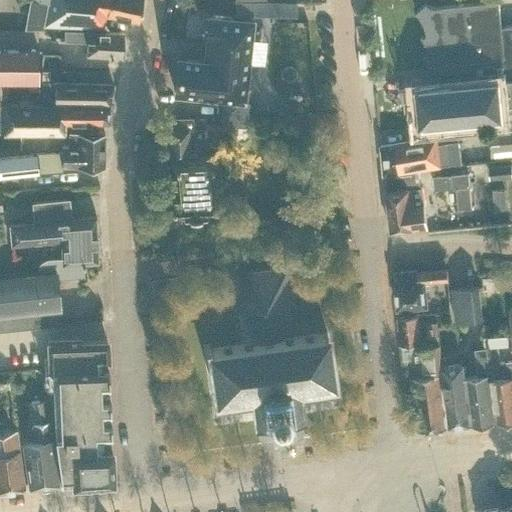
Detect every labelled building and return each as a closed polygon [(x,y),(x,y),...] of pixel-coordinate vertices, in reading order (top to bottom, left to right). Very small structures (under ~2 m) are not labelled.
[(32,0),(29,0),(24,29),(42,29),(43,25),(47,2),(32,0)] [(137,19),(141,0),(32,0),(47,2),(43,25),(58,26),(101,28),(104,13),(137,19)] [(430,5),(426,2),(415,12),(419,16),(423,22),(425,30),(426,34),(423,36),(422,34),(420,35),(423,39),(425,44),(427,49),(427,53),(425,56),(423,54),(422,55),(425,59),(427,64),(429,70),(430,74),(449,72),(450,84),(418,87),(418,86),(414,86),(416,99),(417,116),(418,127),(422,127),(421,126),(511,116),(511,25),(501,26),(498,0),(442,6),(435,7),(430,5)] [(297,3),(234,1),(234,15),(296,17),(297,3)] [(178,56),(174,94),(243,101),(252,20),(208,16),(203,59),(178,56)] [(121,33),(71,31),(63,31),(63,40),(86,41),(85,54),(120,56),(121,33)] [(0,48),(0,82),(38,83),(38,49),(0,48)] [(40,69),(40,83),(40,102),(109,103),(112,84),(49,83),(49,70),(40,69)] [(0,133),(63,133),(64,122),(108,122),(108,104),(1,104),(0,133)] [(202,126),(193,126),(193,116),(172,117),(172,130),(166,130),(170,188),(163,188),(165,217),(222,214),(217,157),(196,158),(196,151),(188,151),(188,139),(203,139),(202,126)] [(511,152),(511,125),(489,128),(491,155),(511,152)] [(36,155),(0,158),(0,175),(62,170),(62,167),(103,166),(103,132),(68,132),(68,146),(61,146),(61,151),(36,152),(36,155)] [(447,142),(446,142),(437,144),(436,138),(421,140),(421,138),(380,145),(383,174),(386,174),(418,169),(441,166),(441,165),(462,162),(460,149),(448,151),(447,142)] [(511,176),(511,165),(511,163),(488,166),(489,178),(511,176)] [(424,202),(418,203),(417,187),(420,187),(418,169),(386,174),(387,190),(385,190),(389,231),(427,227),(424,202)] [(471,206),(468,171),(433,175),(435,188),(456,186),(458,207),(471,206)] [(506,189),(492,188),(494,209),(508,208),(506,189)] [(96,262),(94,217),(71,219),(69,199),(33,203),(34,222),(9,225),(11,244),(60,239),(62,256),(53,257),(53,258),(49,258),(45,259),(41,262),(39,265),(38,269),(36,273),(0,276),(0,330),(60,324),(59,309),(57,278),(83,276),(81,264),(96,262)] [(343,283),(353,282),(352,267),(341,268),(343,283)] [(282,338),(277,304),(288,303),(286,294),(283,269),(231,277),(235,302),(236,310),(247,308),(252,343),(241,344),(210,348),(208,349),(209,361),(212,387),(213,387),(215,399),(251,394),(255,421),(264,420),(278,418),(292,416),(301,415),(297,387),(333,382),(331,370),(332,370),(328,344),(326,332),(282,338)] [(394,283),(397,309),(427,306),(424,281),(448,279),(447,269),(417,272),(417,269),(395,271),(396,283),(394,283)] [(481,289),(494,288),(493,276),(480,277),(481,289)] [(451,287),(454,321),(483,319),(480,284),(451,287)] [(416,345),(416,343),(420,342),(418,314),(397,316),(400,344),(401,358),(403,375),(404,386),(412,385),(417,428),(448,426),(441,365),(439,343),(433,344),(416,345)] [(433,344),(439,343),(437,321),(425,322),(426,338),(432,337),(433,344)] [(511,420),(511,358),(500,360),(498,345),(508,344),(507,333),(488,334),(483,335),(484,346),(485,346),(489,377),(490,377),(496,421),(511,420)] [(107,358),(106,340),(79,341),(79,338),(47,339),(49,371),(56,370),(98,368),(98,367),(97,357),(105,357),(105,358),(107,358)] [(485,346),(484,346),(475,347),(479,375),(464,377),(470,423),(495,421),(489,377),(485,346)] [(470,423),(463,377),(462,364),(442,366),(449,426),(470,423)] [(57,397),(99,395),(99,384),(106,384),(106,385),(108,385),(107,367),(98,367),(98,368),(56,370),(57,397)] [(59,436),(100,434),(110,434),(109,417),(107,418),(107,420),(100,421),(100,411),(107,411),(109,411),(108,395),(99,395),(57,397),(59,435),(59,436)] [(50,438),(47,421),(44,401),(28,404),(35,440),(22,442),(28,487),(57,483),(51,438),(50,438)] [(0,490),(24,487),(15,429),(0,431),(0,490)] [(55,450),(101,448),(100,434),(59,436),(59,435),(53,435),(53,436),(55,450)] [(101,448),(55,450),(59,481),(71,480),(72,483),(112,479),(110,448),(101,448)] [(511,511),(511,503),(480,509),(480,511),(511,511)]
